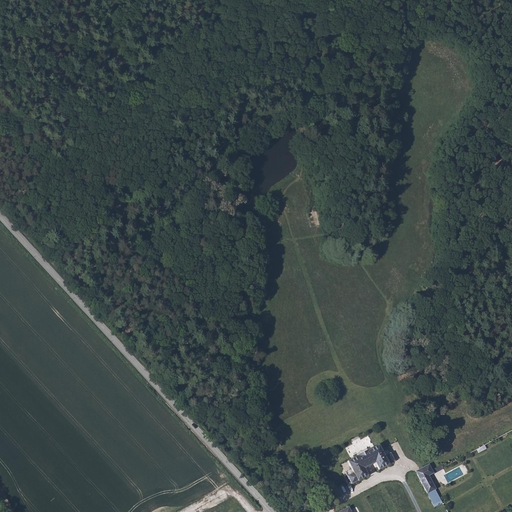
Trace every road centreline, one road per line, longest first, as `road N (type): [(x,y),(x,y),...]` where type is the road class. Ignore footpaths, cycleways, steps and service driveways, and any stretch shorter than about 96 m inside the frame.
road 1 (tertiary): [(272,511),(0,215)]
road 2 (track): [(321,511),(392,478),(403,482),(418,511)]
